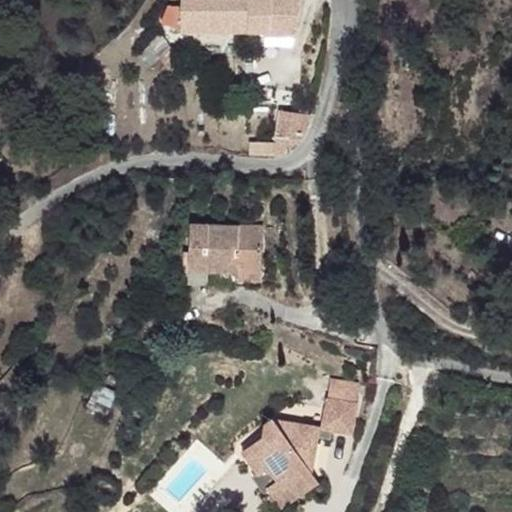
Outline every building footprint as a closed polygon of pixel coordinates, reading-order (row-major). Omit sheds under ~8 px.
[(181,0),(180,7),(182,30),(267,30),(285,29),(285,36),(294,36),(293,22),(297,22),(295,8),(285,9),(284,0),(181,0)] [(295,0),(284,0),(285,9),(295,8),(295,0)] [(169,6),(163,24),(182,30),(180,7),(169,6)] [(274,139),(246,137),(245,151),(273,152),(274,139)] [(175,225),(174,269),(190,269),(192,225),(175,225)] [(192,225),(190,269),(261,272),(264,229),(192,225)] [(485,283),(472,271),(462,280),(478,293),(485,283)] [(170,284),(161,299),(174,306),(182,291),(170,284)] [(259,444),(239,456),(258,479),(267,474),(275,485),(266,491),(268,494),(280,511),(317,485),(308,472),(303,465),(307,448),(316,442),(330,443),(332,434),(352,437),(357,407),(328,403),(323,432),(303,430),(301,437),(279,433),(274,426),(272,422),(262,429),(259,444)] [(303,430),(274,426),(279,433),(301,437),(303,430)] [(303,465),(308,472),(316,442),(307,448),(303,465)] [(280,511),(268,494),(262,498),(271,511),(280,511)]
